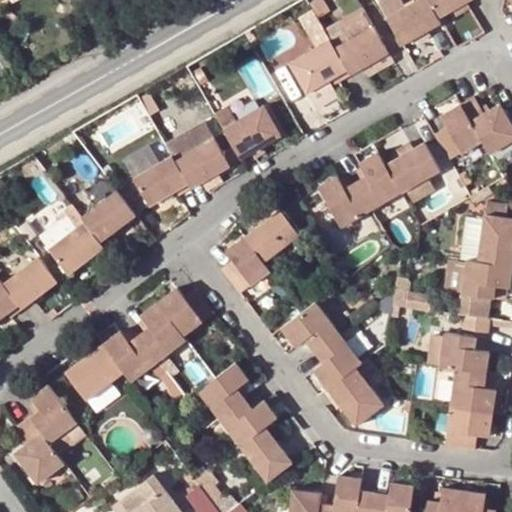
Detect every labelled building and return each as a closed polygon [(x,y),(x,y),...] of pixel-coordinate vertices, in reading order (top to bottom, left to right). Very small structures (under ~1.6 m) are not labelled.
[(329,11),(322,0),(309,0),(308,1),(318,17),(329,11)] [(386,0),(379,4),(386,17),(406,6),(403,0),(386,0)] [(438,16),(428,0),(416,0),(406,6),(386,17),(395,31),(403,44),(442,22),(438,16)] [(428,0),(438,16),(467,1),(468,0),(428,0)] [(335,47),(374,25),(363,6),(323,27),(330,39),(335,47)] [(321,22),(315,13),(301,20),(307,30),(321,22)] [(348,69),(335,47),(330,39),(323,27),(321,22),(307,30),(316,47),(289,62),(306,93),(348,69)] [(348,69),(350,74),(362,67),(390,51),(381,38),(374,25),(335,47),(348,69)] [(403,44),(395,31),(381,38),(390,51),(403,44)] [(368,76),(395,60),(390,52),(362,67),(368,76)] [(339,96),(332,85),(350,74),(348,69),(306,93),(316,109),(339,96)] [(511,139),(511,120),(511,121),(500,103),(484,112),(474,96),(461,104),(470,120),(483,140),(489,152),(511,139)] [(264,104),(233,121),(223,128),(233,144),(241,158),(282,135),(264,104)] [(470,120),(461,104),(441,115),(447,126),(434,134),(449,160),(483,140),(470,120)] [(223,128),(233,121),(226,109),(216,115),(223,128)] [(175,159),(214,137),(204,120),(165,142),(173,154),(175,159)] [(231,165),(223,151),(214,137),(175,159),(189,182),(192,188),(203,181),(231,165)] [(398,147),(402,155),(415,147),(411,140),(398,147)] [(424,141),(415,147),(402,155),(386,163),(401,191),(441,169),(424,141)] [(223,151),(231,165),(241,158),(233,144),(223,151)] [(386,163),(378,151),(359,162),(367,175),(355,181),(372,209),(401,191),(386,163)] [(150,205),(177,190),(189,182),(175,159),(173,154),(133,177),(150,205)] [(342,225),(343,226),(372,209),(355,181),(344,187),(337,175),(318,186),(342,225)] [(189,182),(177,190),(180,194),(192,188),(189,182)] [(474,202),(492,191),(488,185),(470,195),(474,202)] [(85,221),(100,241),(111,233),(136,214),(117,188),(81,216),(85,221)] [(511,218),(506,218),(508,202),(488,199),(486,215),(484,215),(483,218),(468,216),(464,245),(468,245),(480,247),(478,260),(511,265),(511,218)] [(64,208),(67,212),(78,226),(85,221),(81,216),(71,203),(64,208)] [(263,261),(270,255),(299,234),(279,209),(254,228),(244,236),(263,261)] [(39,232),(49,247),(78,226),(67,212),(39,232)] [(100,241),(85,221),(78,226),(49,247),(68,273),(104,247),(100,241)] [(343,226),(342,225),(337,228),(347,244),(352,240),(343,226)] [(104,247),(114,237),(111,233),(100,241),(104,247)] [(271,270),(263,261),(244,236),(226,250),(233,259),(221,267),(241,293),(271,270)] [(478,260),(480,247),(468,245),(466,259),(478,260)] [(277,265),(270,255),(263,261),(271,270),(277,265)] [(58,281),(39,256),(3,281),(20,303),(23,307),(58,281)] [(446,290),(462,292),(466,259),(450,256),(446,290)] [(511,265),(478,260),(466,259),(462,292),(459,312),(467,314),(488,316),(491,296),(495,297),(497,286),(511,287),(511,276),(511,265)] [(406,306),(410,277),(398,275),(396,288),(394,304),(406,306)] [(0,317),(8,311),(20,303),(3,281),(0,277),(0,317)] [(511,287),(497,286),(495,297),(509,299),(511,287)] [(185,297),(177,287),(158,302),(183,334),(214,312),(196,289),(185,297)] [(296,346),(305,339),(314,350),(338,332),(314,301),(302,311),(281,326),(296,346)] [(158,302),(139,314),(142,317),(148,325),(144,329),(138,334),(158,360),(167,354),(186,339),(183,334),(158,302)] [(20,303),(8,311),(12,317),(23,307),(20,303)] [(493,317),(467,314),(465,334),(476,336),(490,338),(493,317)] [(144,329),(148,325),(142,317),(137,321),(144,329)] [(121,332),(129,340),(134,337),(126,328),(121,332)] [(158,360),(138,334),(134,337),(129,340),(121,332),(119,329),(103,344),(123,370),(131,380),(158,360)] [(323,363),(314,369),(328,387),(356,366),(361,362),(338,332),(314,350),(323,363)] [(442,366),(446,333),(433,332),(428,364),(442,366)] [(456,368),(486,372),(489,351),(475,349),(476,336),(465,334),(446,333),(442,366),(456,368)] [(123,370),(103,344),(65,372),(87,399),(123,370)] [(170,375),(178,368),(167,354),(158,360),(170,375)] [(236,388),(244,382),(248,379),(235,362),(215,377),(198,389),(220,417),(245,398),(240,392),(236,388)] [(385,404),(356,366),(328,387),(336,397),(357,425),(385,404)] [(451,406),(492,412),(496,389),(484,388),(486,372),(456,368),(451,406)] [(236,388),(240,392),(248,387),(244,382),(236,388)] [(50,384),(32,396),(33,399),(40,408),(35,411),(30,415),(50,443),(78,422),(50,384)] [(248,403),(253,408),(260,402),(256,396),(248,403)] [(278,417),(263,400),(260,402),(253,408),(248,403),(245,398),(220,417),(240,445),(266,426),(278,417)] [(35,411),(40,408),(33,399),(28,403),(35,411)] [(477,435),(489,437),(492,412),(451,406),(445,444),(475,448),(477,435)] [(402,430),(403,418),(401,416),(381,413),(378,414),(377,415),(376,416),(376,417),(376,418),(375,418),(375,421),(375,422),(375,424),(376,427),(377,428),(378,428),(379,429),(380,429),(400,432),(402,430)] [(50,443),(30,415),(17,425),(29,441),(14,452),(37,484),(65,462),(60,455),(50,443)] [(60,455),(87,434),(78,422),(50,443),(60,455)] [(267,481),(292,462),(266,426),(240,445),(267,481)] [(182,511),(152,473),(118,498),(128,511),(132,511),(135,510),(136,511),(182,511)] [(360,491),(361,481),(361,478),(338,475),(334,504),(333,511),(372,511),(375,492),(364,491),(360,491)] [(390,481),(388,494),(375,492),(372,511),(409,511),(413,485),(390,481)] [(200,485),(187,495),(191,501),(189,503),(195,511),(219,511),(220,511),(200,485)] [(461,511),(465,490),(443,487),(442,491),(441,501),(436,500),(428,500),(426,511),(461,511)] [(333,511),(334,504),(321,502),(322,493),(291,489),(287,511),(333,511)] [(483,507),(485,498),(485,493),(465,490),(461,511),(496,511),(497,509),(489,508),(483,507)] [(128,511),(118,498),(110,504),(115,511),(136,511),(135,510),(132,511),(128,511)]
